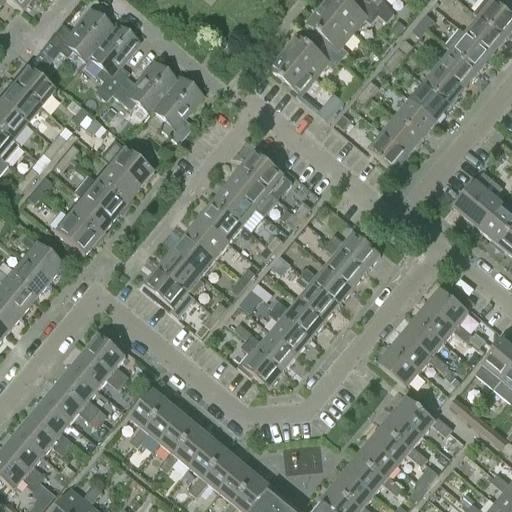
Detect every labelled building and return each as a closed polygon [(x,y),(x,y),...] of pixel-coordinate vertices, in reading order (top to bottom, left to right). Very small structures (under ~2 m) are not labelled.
[(0,0),(0,1),(4,4),(3,5),(18,17),(33,0),(32,0),(0,0)] [(329,0),(320,11),(352,38),(363,25),(370,30),(377,21),(358,4),(353,11),(340,0),(329,0)] [(383,0),(361,0),(358,4),(377,21),(385,27),(393,18),(382,2),(383,0)] [(453,1),(451,0),(440,0),(438,2),(446,9),(453,1)] [(478,22),(505,44),(511,35),(511,21),(486,1),(472,17),(478,22)] [(320,50),(340,66),(347,58),(340,52),(352,38),(320,11),(306,28),(325,44),(320,50)] [(71,56),(83,67),(114,30),(113,30),(110,34),(87,16),(70,37),(60,29),(47,46),(66,62),(71,56)] [(417,28),(426,35),(433,26),(424,19),(417,28)] [(491,61),(505,44),(478,22),(465,39),(491,61)] [(396,23),(390,30),(399,37),(404,30),(396,23)] [(426,35),(417,28),(410,36),(419,43),(426,35)] [(114,30),(83,67),(84,67),(87,64),(100,74),(94,81),(101,87),(92,97),(104,107),(109,101),(112,97),(125,82),(127,79),(118,71),(136,49),(114,30)] [(477,78),(491,61),(465,39),(460,34),(445,51),(451,55),(477,78)] [(282,57),(315,83),(326,70),(332,75),(340,66),(320,50),(315,56),(296,40),(282,57)] [(223,53),(227,48),(223,44),(218,49),(223,53)] [(390,61),(398,68),(405,59),(397,53),(390,61)] [(463,94),(477,78),(451,55),(437,72),(463,94)] [(315,83),(282,57),(268,74),(300,101),(315,83)] [(398,68),(390,61),(382,70),(391,77),(398,68)] [(150,116),(177,83),(176,82),(173,86),(150,67),(133,89),(125,82),(112,97),(109,101),(127,116),(133,109),(146,120),(150,116)] [(11,89),(39,113),(53,95),(25,72),(11,89)] [(437,72),(423,89),(449,111),(463,94),(437,72)] [(177,83),(150,116),(162,126),(156,133),(176,149),(190,132),(181,124),(200,102),(177,83)] [(363,94),(371,101),(378,92),(370,86),(363,94)] [(0,108),(25,129),(39,113),(11,89),(0,102),(0,108)] [(436,127),(449,111),(423,89),(409,105),(436,127)] [(371,101),(363,94),(356,103),(364,109),(371,101)] [(342,106),(332,98),(316,119),(326,127),(342,106)] [(422,144),(436,127),(409,105),(396,122),(422,144)] [(11,145),(25,129),(0,108),(0,136),(17,150),(11,145)] [(342,135),(350,126),(342,119),(334,128),(342,135)] [(408,160),(422,144),(396,122),(382,138),(408,160)] [(0,136),(0,164),(6,169),(3,167),(17,150),(0,136)] [(57,138),(49,147),(56,153),(64,144),(57,138)] [(408,160),(382,138),(367,156),(394,178),(408,160)] [(98,164),(106,171),(107,170),(136,195),(150,178),(112,146),(98,164)] [(56,153),(49,147),(41,157),(48,163),(56,153)] [(62,160),(68,165),(77,155),(70,149),(62,160)] [(240,173),(277,204),(291,188),(254,157),(240,173)] [(68,165),(62,160),(54,169),(60,175),(68,165)] [(123,211),(136,195),(107,170),(106,171),(93,186),(123,211)] [(21,182),(28,188),(36,179),(29,172),(21,182)] [(240,173),(226,190),(256,215),(256,214),(264,220),(277,204),(240,173)] [(451,214),(479,237),(502,210),(493,203),(500,194),(481,178),(451,214)] [(109,228),(123,211),(93,186),(86,180),(72,197),(79,204),(109,228)] [(28,188),(21,182),(13,192),(20,198),(28,188)] [(34,193),(40,199),(49,188),(42,183),(34,193)] [(242,231),(256,215),(226,190),(212,207),(242,231)] [(40,199),(34,193),(25,204),(32,209),(40,199)] [(79,204),(66,220),(95,244),(109,228),(79,204)] [(228,248),(242,231),(212,207),(198,224),(228,248)] [(294,218),(301,224),(309,213),(302,208),(294,218)] [(479,237),(496,251),(511,231),(511,218),(502,210),(479,237)] [(301,224),(294,218),(285,228),(292,234),(301,224)] [(95,244),(66,220),(51,238),(81,262),(95,244)] [(214,265),(228,248),(198,224),(185,240),(214,265)] [(511,231),(496,251),(511,263),(511,231)] [(328,246),(365,277),(379,260),(352,238),(343,248),(333,240),(328,246)] [(20,266),(46,287),(60,270),(34,248),(33,249),(22,240),(17,247),(28,256),(20,266)] [(201,281),(214,265),(185,240),(171,257),(201,281)] [(266,251),(273,257),(281,247),(275,242),(266,251)] [(352,294),(365,277),(328,246),(322,253),(332,261),(324,271),(352,294)] [(273,257),(266,251),(258,262),(264,268),(273,257)] [(171,257),(157,274),(187,298),(189,295),(194,299),(204,287),(199,283),(201,281),(171,257)] [(0,276),(33,304),(46,287),(20,266),(11,276),(0,267),(0,266),(0,276)] [(338,310),(352,294),(324,271),(316,281),(306,273),(300,279),(338,310)] [(187,298),(157,274),(142,291),(172,316),(187,298)] [(239,285),(245,291),(254,280),(247,275),(239,285)] [(0,305),(19,321),(33,304),(0,276),(0,305)] [(324,328),(338,310),(300,279),(295,286),(305,295),(297,305),(324,328)] [(245,291),(239,285),(230,296),(236,301),(245,291)] [(439,294),(432,303),(460,327),(468,318),(466,317),(473,308),(449,288),(442,296),(439,294)] [(250,295),(237,310),(248,319),(261,303),(250,295)] [(432,303),(419,319),(447,343),(452,337),(465,347),(471,340),(458,330),(460,327),(432,303)] [(0,333),(5,338),(19,321),(0,305),(0,333)] [(310,344),(324,328),(297,305),(288,315),(278,307),(273,313),(310,344)] [(211,318),(218,324),(226,314),(219,309),(211,318)] [(297,360),(310,344),(273,313),(267,319),(278,328),(270,338),(297,360)] [(218,324),(211,318),(202,329),(209,335),(218,324)] [(419,319),(405,336),(434,359),(447,343),(419,319)] [(233,332),(233,333),(233,334),(233,335),(235,336),(235,337),(236,338),(237,338),(241,342),(244,345),(245,346),(250,340),(249,338),(246,334),(245,334),(242,331),(241,330),(240,329),(239,329),(237,328),(234,328),(234,330),(233,330),(233,331),(233,332)] [(405,336),(392,352),(420,375),(428,367),(441,377),(446,371),(433,360),(434,359),(405,336)] [(283,377),(297,360),(270,338),(261,349),(250,340),(245,346),(283,377)] [(83,356),(122,388),(127,382),(116,373),(125,361),(98,339),(83,356)] [(500,385),(499,385),(511,370),(511,348),(504,342),(481,370),(474,378),(493,394),(500,385)] [(269,394),(283,377),(245,346),(240,353),(247,359),(236,372),(239,375),(250,383),(252,381),(269,394)] [(420,375),(392,352),(378,369),(406,393),(420,375)] [(83,356),(69,373),(97,396),(105,386),(116,395),(122,388),(83,356)] [(500,385),(493,394),(511,408),(511,406),(511,370),(499,385),(500,385)] [(97,396),(69,373),(56,389),(94,421),(100,415),(89,406),(97,396)] [(42,406),(69,429),(78,419),(89,428),(94,421),(56,389),(42,406)] [(131,450),(167,407),(152,395),(128,424),(140,433),(128,447),(131,450)] [(394,416),(423,441),(431,431),(445,442),(451,434),(437,423),(434,426),(406,402),(394,416)] [(42,406),(28,423),(67,455),(72,448),(61,439),(69,429),(42,406)] [(180,418),(167,407),(131,450),(136,454),(148,440),(156,447),(180,418)] [(466,426),(473,418),(462,409),(455,417),(466,426)] [(394,416),(383,430),(426,465),(426,464),(413,453),(423,441),(394,416)] [(156,447),(170,458),(194,429),(180,418),(156,447)] [(28,423),(14,439),(41,462),(50,452),(61,461),(67,455),(28,423)] [(484,441),(491,432),(481,424),(474,432),(484,441)] [(207,440),(194,429),(170,458),(158,472),(166,478),(178,465),(183,469),(207,440)] [(383,430),(372,443),(401,467),(406,460),(420,472),(426,465),(383,430)] [(491,432),(484,441),(494,449),(501,441),(491,432)] [(14,439),(1,456),(39,488),(44,482),(33,472),(41,462),(14,439)] [(221,451),(207,440),(183,469),(197,480),(221,451)] [(390,480),(401,467),(372,443),(361,457),(390,480)] [(234,463),(221,451),(197,480),(199,483),(188,497),(195,502),(206,489),(210,492),(234,463)] [(39,488),(1,456),(0,456),(0,484),(13,496),(22,485),(33,494),(39,488)] [(361,457),(350,470),(378,494),(382,490),(396,501),(402,494),(388,482),(390,480),(361,457)] [(210,492),(224,503),(248,474),(234,463),(210,492)] [(367,507),(378,494),(350,470),(339,483),(367,507)] [(238,511),(261,485),(248,474),(224,503),(229,507),(225,511),(238,511)] [(495,509),(498,511),(511,511),(511,488),(510,491),(496,479),(490,487),(504,498),(495,509)] [(339,483),(327,497),(345,511),(364,511),(367,507),(339,483)] [(261,485),(238,511),(261,511),(271,500),(269,498),(272,494),(261,485)] [(418,488),(405,505),(412,510),(425,494),(418,488)] [(80,511),(97,492),(93,489),(82,503),(70,493),(54,511),(80,511)] [(45,491),(39,500),(48,507),(55,499),(45,491)] [(92,511),(89,509),(101,495),(97,492),(80,511),(92,511)] [(321,511),(345,511),(327,497),(319,507),(323,510),(321,511)] [(261,511),(284,511),(285,511),(271,500),(261,511)]
